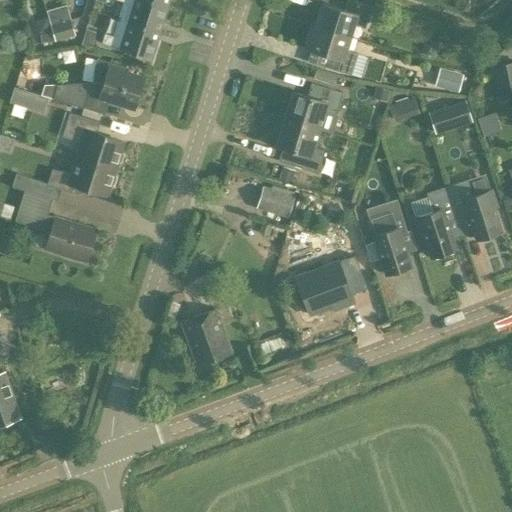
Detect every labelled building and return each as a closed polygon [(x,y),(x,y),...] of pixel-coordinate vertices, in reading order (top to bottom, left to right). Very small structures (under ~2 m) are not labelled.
[(158,32),(166,5),(149,0),(114,0),(123,2),(117,19),(158,32)] [(322,4),(314,27),(349,38),(353,24),(365,28),(371,7),(349,0),(346,0),(343,10),(322,4)] [(76,9),(68,11),(72,23),(80,21),(76,9)] [(74,35),(70,18),(49,24),(54,40),(74,35)] [(158,32),(117,19),(112,36),(104,34),(101,43),(150,58),(158,32)] [(308,49),(331,57),(328,67),(350,74),(357,54),(345,50),(349,38),(314,27),(308,49)] [(85,30),(81,45),(90,48),(95,33),(85,30)] [(40,35),(41,43),(53,41),(52,33),(40,35)] [(511,97),(511,61),(490,66),(497,100),(511,97)] [(460,92),(466,74),(441,65),(435,84),(460,92)] [(105,82),(89,83),(86,94),(100,98),(134,108),(144,78),(109,67),(105,82)] [(53,99),(83,107),(86,94),(89,83),(58,86),(53,99)] [(53,99),(57,84),(44,85),(40,95),(53,99)] [(325,110),(335,114),(342,93),(322,86),(318,100),(294,93),(285,120),(318,131),(325,110)] [(395,101),(399,119),(420,114),(416,96),(395,101)] [(434,134),(472,121),(465,99),(427,112),(434,134)] [(479,117),(486,136),(503,129),(496,111),(479,117)] [(82,143),(77,157),(116,169),(124,142),(97,134),(101,122),(70,113),(63,137),(82,143)] [(313,148),(318,131),(285,120),(277,146),(290,150),(286,163),(318,173),(324,152),(313,148)] [(78,195),(80,187),(107,196),(116,169),(77,157),(72,175),(53,169),(48,186),(78,195)] [(280,179),(293,182),(295,169),(283,166),(280,179)] [(39,196),(43,182),(17,174),(12,187),(39,196)] [(457,219),(469,215),(477,240),(500,232),(492,209),(496,208),(490,191),(473,196),(467,180),(446,187),(457,219)] [(288,219),(296,196),(263,186),(256,209),(288,219)] [(426,193),(432,212),(415,218),(420,233),(423,232),(431,257),(454,250),(446,223),(457,219),(446,187),(426,193)] [(97,231),(56,218),(48,216),(53,200),(25,192),(16,222),(51,233),(46,250),(87,262),(97,231)] [(407,231),(402,217),(400,210),(369,220),(386,274),(410,267),(399,234),(407,231)] [(309,315),(331,307),(352,298),(351,295),(367,289),(354,255),(295,277),(309,315)] [(197,365),(232,352),(216,309),(180,322),(197,365)] [(0,425),(22,417),(6,372),(0,373),(0,425)]
